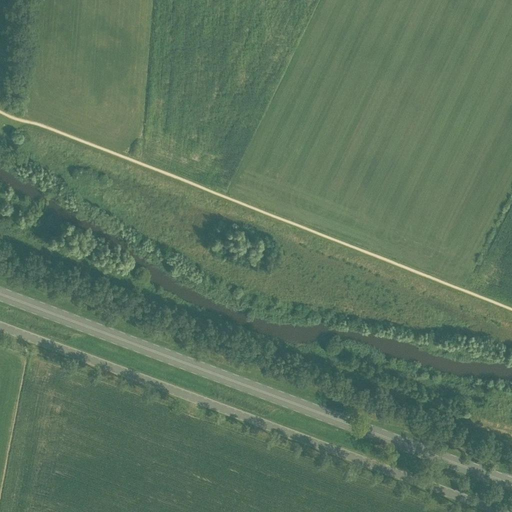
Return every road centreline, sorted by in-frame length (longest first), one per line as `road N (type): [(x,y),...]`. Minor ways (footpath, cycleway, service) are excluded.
road 1 (primary): [(511,485),(0,291)]
road 2 (unclassified): [(504,511),(0,323)]
